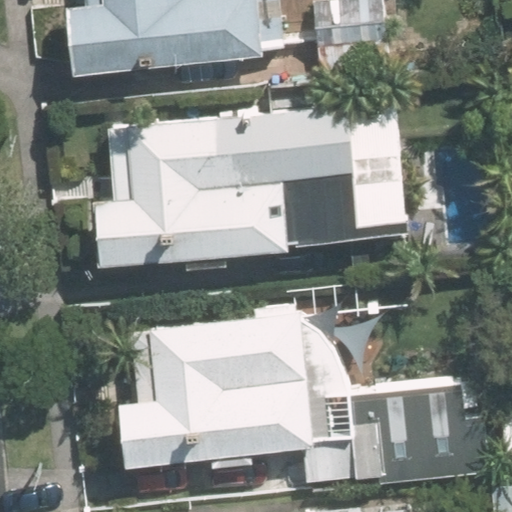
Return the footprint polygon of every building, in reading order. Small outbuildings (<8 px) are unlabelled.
[(86,0),(91,55),(290,40),(287,0),(86,0)] [(396,0),(317,0),(320,32),(399,26),(396,0)] [(410,85),(121,107),(127,178),(110,180),(115,245),(420,222),(410,85)] [(134,385),(140,446),(313,428),(318,476),(484,459),(475,365),(364,376),(356,347),(340,321),(317,301),(316,291),(143,309),(150,383),(134,385)] [(511,511),(511,477),(488,479),(490,511),(511,511)] [(421,511),(419,492),(226,511),(421,511)]
